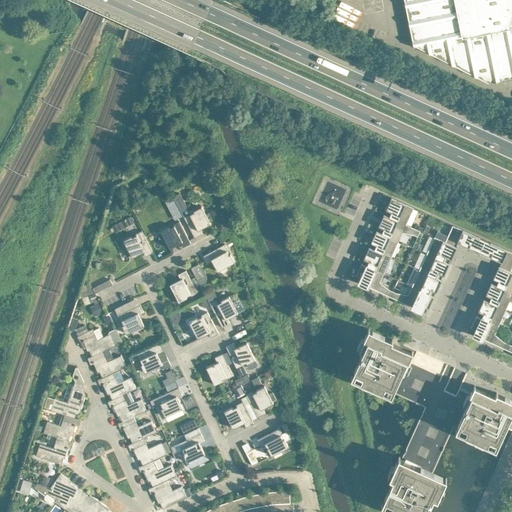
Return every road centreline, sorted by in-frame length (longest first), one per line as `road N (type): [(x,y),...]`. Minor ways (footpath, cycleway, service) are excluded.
road 1 (motorway): [(112,0),(511,179)]
road 2 (motorway): [(511,150),(177,0)]
road 3 (residential): [(426,337),(330,292),(370,197)]
road 4 (residential): [(452,349),(486,267),(463,257),(426,337)]
road 5 (residential): [(144,508),(83,469),(81,441),(111,429)]
